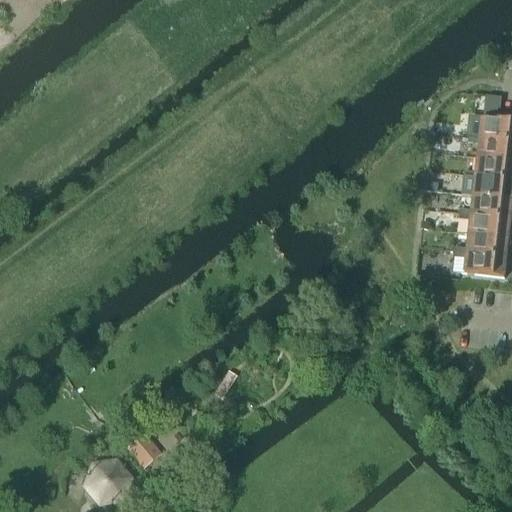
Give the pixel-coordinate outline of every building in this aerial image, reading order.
[(469,135),(469,140),(511,145),(511,124),(483,121),(481,136),(469,135)] [(480,146),(478,160),(511,164),(511,145),(469,140),(468,145),(480,146)] [(465,173),(464,178),(511,183),(511,164),(478,160),(476,175),(465,173)] [(475,184),(473,199),(511,203),(511,183),(464,178),(464,183),(475,184)] [(460,211),(460,216),(511,222),(511,218),(511,217),(511,203),(473,199),(472,213),(460,211)] [(471,222),(469,237),(509,241),(511,241),(511,217),(511,218),(511,222),(460,216),(459,221),(471,222)] [(456,250),(455,254),(506,261),(507,256),(509,241),(469,237),(467,251),(456,250)] [(506,261),(455,254),(455,259),(466,261),(465,276),(504,280),(506,265),(511,266),(511,256),(507,256),(506,261)] [(149,440),(131,453),(145,471),(163,458),(149,440)] [(93,470),(84,497),(98,511),(115,511),(125,511),(134,488),(116,468),(93,470)]
